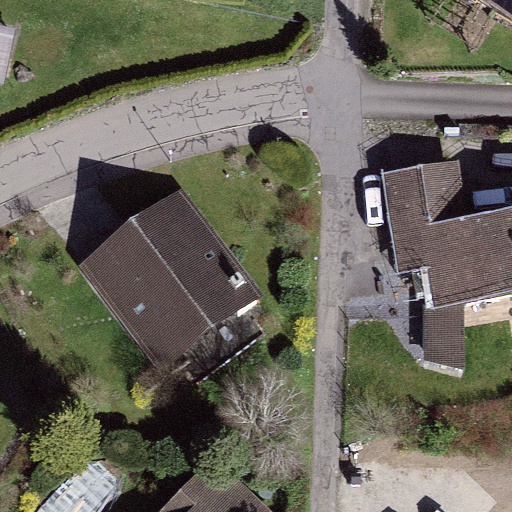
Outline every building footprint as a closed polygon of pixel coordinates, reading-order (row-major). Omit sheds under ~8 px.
[(511,0),(467,0),(511,27),(511,0)] [(0,80),(4,82),(14,28),(0,24),(0,80)] [(460,170),(384,181),(399,282),(432,280),(434,312),(427,313),(426,368),(467,380),(466,320),(511,312),(511,227),(470,233),(460,170)] [(181,187),(79,260),(159,373),(262,300),(181,187)] [(270,511),(212,455),(156,511),(270,511)]
